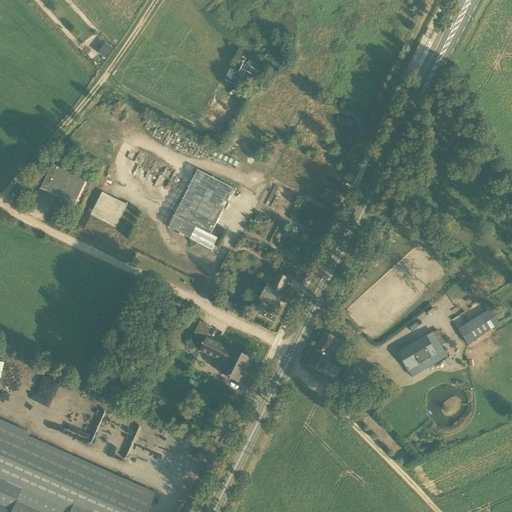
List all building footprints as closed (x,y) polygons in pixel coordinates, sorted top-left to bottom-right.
[(104,42),(97,52),(105,58),(112,48),(104,42)] [(76,206),(88,180),(53,164),(40,189),(76,206)] [(234,189),(198,171),(174,217),(196,228),(190,239),(212,250),(218,238),(211,235),(234,189)] [(104,187),(108,179),(97,173),(93,181),(104,187)] [(338,203),(344,191),(328,183),(322,195),(338,203)] [(116,227),(126,203),(100,192),(90,216),(116,227)] [(282,293),(289,280),(279,275),(272,289),(267,286),(265,290),(257,286),(253,295),(277,307),(284,294),(282,293)] [(221,298),(218,305),(234,313),(237,306),(221,298)] [(458,329),(467,343),(489,329),(480,315),(458,329)] [(200,322),(194,334),(188,332),(184,341),(189,344),(188,346),(226,365),(221,374),(240,383),(251,360),(206,338),(211,327),(200,322)] [(433,331),(397,353),(412,377),(447,356),(433,331)] [(323,373),(331,358),(331,357),(334,351),(332,350),(337,339),(325,332),(308,366),(323,373)] [(146,511),(155,494),(68,455),(27,437),(28,434),(0,421),(0,479),(42,499),(69,511),(72,511),(146,511)] [(72,511),(69,511),(68,511),(40,511),(37,511),(42,499),(0,479),(0,511),(72,511)]
